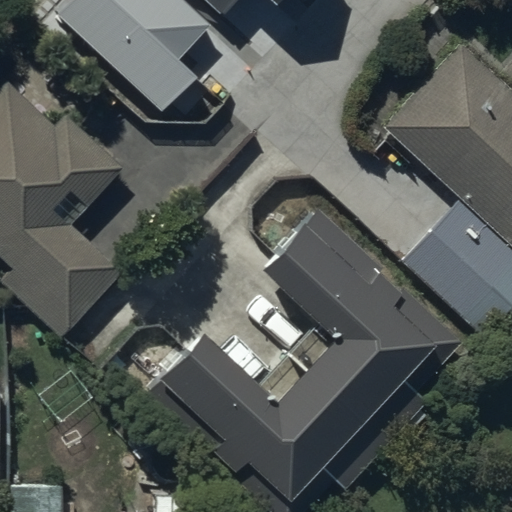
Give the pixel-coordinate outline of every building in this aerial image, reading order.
[(66,0),(55,12),(161,111),(194,76),(178,60),(211,25),(183,0),(66,0)] [(207,0),(223,15),(237,0),(272,0),(277,4),(280,0),(207,0)] [(511,90),(453,37),(377,119),(511,242),(511,90)] [(0,268),(0,279),(57,333),(119,267),(65,217),(119,160),(60,106),(49,118),(3,76),(0,79),(0,252),(8,260),(0,268)] [(481,329),(511,295),(511,246),(454,194),(399,255),(481,329)] [(312,203),(263,255),(338,324),(268,398),(194,329),(142,385),(202,441),(208,434),(239,462),(233,468),(280,511),(285,511),(329,465),(343,478),(420,394),(411,385),(457,336),(395,279),(391,283),(371,265),(374,260),(312,203)] [(55,511),(55,475),(4,476),(5,511),(55,511)]
